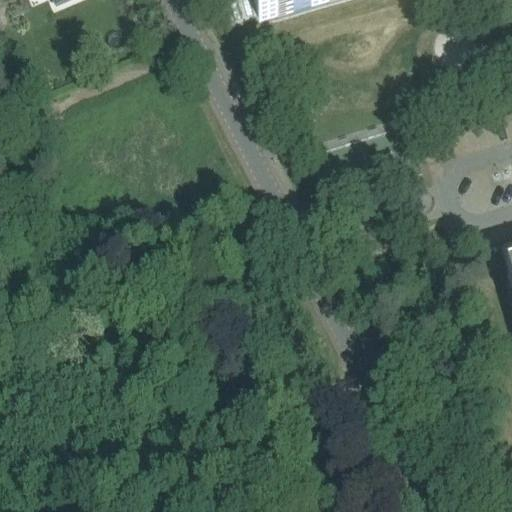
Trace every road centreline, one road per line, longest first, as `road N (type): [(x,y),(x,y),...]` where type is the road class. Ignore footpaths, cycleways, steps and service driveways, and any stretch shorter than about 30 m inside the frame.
road 1 (unclassified): [(435,511),(177,0)]
road 2 (residential): [(511,216),(460,230),(442,169),(511,150)]
